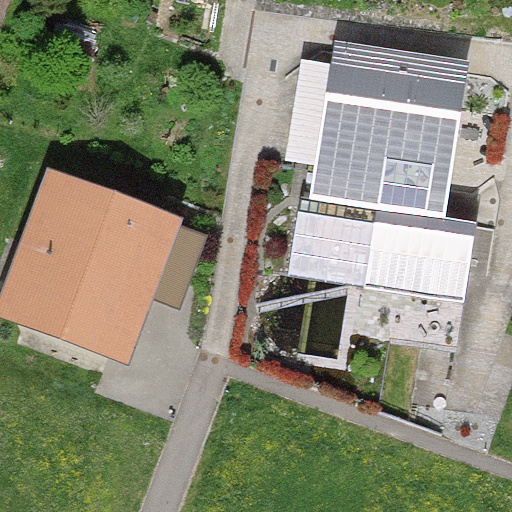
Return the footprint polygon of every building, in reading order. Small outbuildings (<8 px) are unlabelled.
[(376,209),(446,218),(470,62),(335,40),(332,62),(315,165),(310,198),(376,209)] [(315,165),(332,62),(302,57),(285,161),(315,165)] [(181,218),(48,168),(0,301),(0,316),(128,365),(152,297),(179,225),(181,218)] [(302,196),(300,210),(289,274),(361,284),(376,209),(310,198),(302,196)] [(446,218),(376,209),(361,284),(464,299),(476,222),(446,218)] [(206,235),(179,225),(152,297),(179,307),(206,235)]
